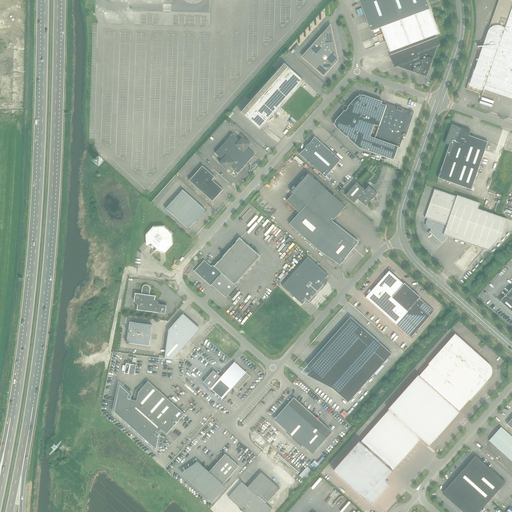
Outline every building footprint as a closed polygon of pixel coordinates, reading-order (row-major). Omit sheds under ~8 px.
[(439,33),(430,9),(426,0),(358,0),(371,31),(381,28),(390,52),(439,33)] [(511,0),(498,0),(474,70),(473,69),(466,88),(482,94),(484,89),(485,85),(511,93),(511,0)] [(334,63),(336,57),(336,55),(331,29),(330,29),(330,28),(329,28),(328,29),(304,56),(304,57),(304,58),(322,74),(323,74),(323,75),(324,75),(324,74),(334,63)] [(419,74),(426,77),(429,69),(428,69),(429,66),(430,66),(437,46),(439,45),(436,38),(391,55),(395,67),(397,67),(416,73),(416,72),(420,73),(419,74)] [(260,129),(275,112),(304,81),(285,64),(241,112),(260,129)] [(376,125),(379,126),(381,121),(387,106),(386,106),(381,104),(382,103),(360,95),(343,114),(358,119),(376,125)] [(398,107),(387,103),(386,106),(387,106),(381,121),(379,126),(375,139),(370,152),(393,160),(397,146),(399,147),(403,136),(405,137),(414,112),(403,109),(402,112),(397,110),(398,107)] [(375,139),(379,126),(376,125),(358,119),(343,114),(334,124),(359,147),(359,148),(370,152),(375,139)] [(280,116),(278,118),(288,126),(289,124),(280,116)] [(471,190),(488,142),(469,136),(470,131),(451,124),(445,143),(449,145),(438,178),(471,190)] [(224,144),(246,164),(255,154),(247,148),(251,144),(243,137),(240,141),(232,134),(224,144)] [(325,177),(336,166),(341,160),(315,137),(310,144),(310,145),(306,149),(306,148),(299,154),(325,177)] [(238,173),(246,164),(224,144),(215,153),(223,160),(219,163),(227,170),(230,167),(238,173)] [(95,157),(98,163),(103,160),(100,154),(95,157)] [(209,173),(203,168),(191,181),(197,186),(196,187),(213,202),(223,190),(212,180),(215,177),(215,178),(215,177),(210,172),(209,173)] [(332,221),(336,217),(345,207),(308,173),(291,193),(293,194),(286,201),(300,214),(291,224),(290,225),(334,264),(344,253),(345,253),(346,253),(347,253),(356,243),(332,221)] [(358,199),(366,206),(377,194),(369,186),(365,190),(358,184),(357,183),(355,184),(345,195),(354,203),(358,199)] [(435,189),(424,219),(433,222),(430,232),(442,243),(448,237),(466,243),(468,241),(472,245),(474,243),(483,251),(484,249),(489,251),(501,237),(507,219),(478,209),(480,203),(457,195),(457,197),(435,189)] [(174,200),(166,209),(188,229),(196,220),(205,210),(205,211),(206,210),(182,190),(174,200)] [(147,235),(148,245),(155,252),(165,251),(172,244),(171,234),(164,227),(154,228),(147,235)] [(260,256),(240,239),(215,266),(214,265),(212,266),(211,267),(204,260),(194,271),(211,286),(212,285),(226,298),(237,286),(235,284),(260,256)] [(290,249),(292,247),(294,249),(297,245),(291,239),(286,245),(290,249)] [(309,303),(328,282),(325,279),(328,275),(308,257),(282,286),(302,304),(306,300),(309,303)] [(389,271),(366,297),(411,338),(434,311),(419,298),(420,297),(404,283),(404,284),(389,271)] [(137,305),(138,305),(137,310),(165,314),(166,305),(158,304),(158,303),(158,302),(157,301),(156,300),(155,300),(155,296),(149,295),(150,289),(150,288),(150,287),(149,286),(148,285),(147,285),(146,285),(145,285),(144,285),(144,286),(143,286),(142,287),(142,288),(141,294),(135,293),(134,302),(135,302),(135,303),(136,304),(137,305)] [(232,302),(225,308),(227,310),(234,303),(232,302)] [(186,318),(187,317),(183,313),(168,330),(164,359),(173,360),(189,341),(188,340),(192,336),(193,336),(195,335),(194,334),(198,329),(190,322),(191,321),(189,319),(188,320),(186,318)] [(333,389),(336,392),(348,402),(392,354),(379,343),(351,317),(301,372),(333,389)] [(129,333),(151,336),(152,325),(136,323),(130,322),(129,330),(128,330),(128,333),(129,333)] [(151,336),(129,333),(128,341),(127,341),(126,343),(129,344),(129,343),(131,343),(149,346),(151,336)] [(201,344),(185,362),(194,371),(211,352),(201,344)] [(250,376),(234,362),(211,389),(222,399),(232,388),(238,390),(250,376)] [(164,395),(148,381),(139,392),(137,401),(131,400),(132,395),(128,395),(129,394),(120,387),(115,412),(156,448),(158,437),(160,434),(158,433),(161,430),(166,434),(185,414),(164,395)] [(332,432),(297,400),(277,423),(312,454),(332,432)] [(390,484),(385,480),(422,440),(389,410),(360,442),(333,471),(371,504),(390,484)] [(511,436),(501,427),(489,441),(511,461),(511,436)] [(198,463),(184,473),(211,497),(239,466),(225,454),(212,469),(213,470),(210,473),(198,463)] [(446,489),(443,493),(461,509),(461,510),(463,511),(479,511),(506,482),(476,455),(459,474),(459,475),(449,486),(446,486),(446,489)] [(269,511),(272,509),(266,503),(279,488),(261,472),(248,487),(242,482),(228,497),(242,509),(241,510),(240,510),(241,511),(242,511),(269,511)] [(343,508),(350,500),(346,496),(336,506),(338,508),(341,510),(343,508)]
